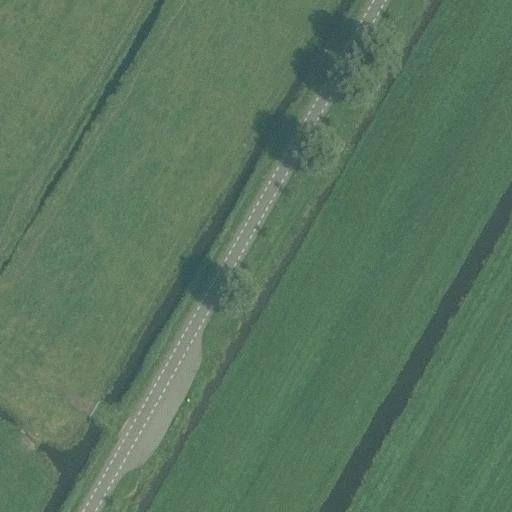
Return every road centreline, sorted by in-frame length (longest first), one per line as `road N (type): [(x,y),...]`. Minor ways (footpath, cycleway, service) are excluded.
road 1 (unclassified): [(89,511),(380,0)]
road 2 (track): [(0,367),(139,425)]
